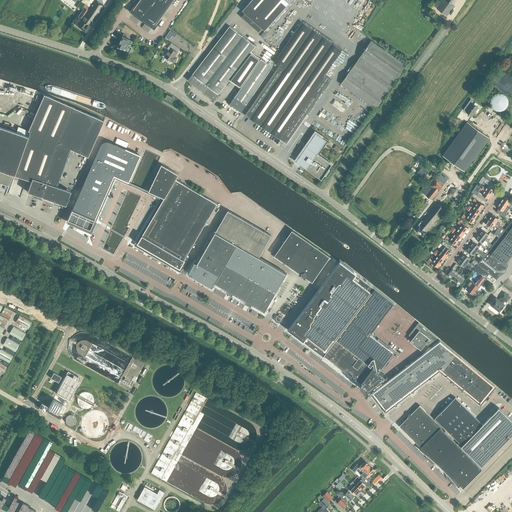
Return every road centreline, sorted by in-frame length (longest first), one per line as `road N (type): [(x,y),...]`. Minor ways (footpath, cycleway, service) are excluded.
road 1 (tertiary): [(255,356),(0,218)]
road 2 (tertiary): [(0,28),(131,69),(175,92)]
road 3 (tertiary): [(310,186),(433,282)]
road 4 (tertiary): [(310,186),(182,97)]
road 5 (tertiary): [(182,97),(310,186)]
road 6 (residential): [(433,282),(507,179)]
